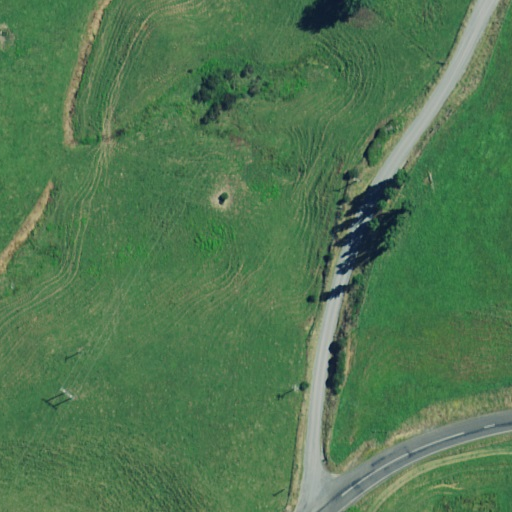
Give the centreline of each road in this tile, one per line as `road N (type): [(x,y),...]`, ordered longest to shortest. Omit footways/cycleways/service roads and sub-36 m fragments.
road 1 (unclassified): [(325,505),(308,486),(323,351),(354,204),(454,84),(495,0)]
road 2 (unclassified): [(511,422),(429,444),(325,505)]
